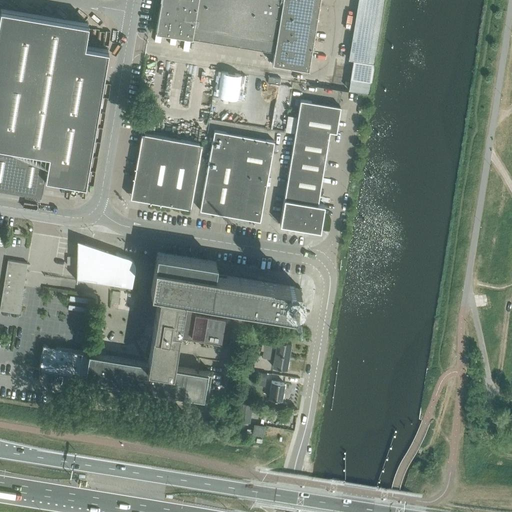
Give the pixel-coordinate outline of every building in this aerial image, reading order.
[(272,64),(308,70),(319,0),(160,0),(156,32),(274,52),(272,64)] [(0,187),(40,194),(40,195),(41,195),(44,177),(85,184),(108,49),(84,45),(88,23),(0,8),(0,187)] [(340,106),(300,100),(280,224),(320,231),(324,206),(324,205),(317,204),(329,131),(336,132),(340,106)] [(214,130),(200,210),(260,221),(274,141),(214,130)] [(159,204),(160,204),(160,203),(190,208),(202,143),(142,133),(136,167),(134,167),(134,168),(135,168),(134,177),(132,177),(134,178),(130,197),(150,201),(150,203),(151,201),(160,203),(159,204)] [(77,247),(76,281),(132,290),(135,269),(135,268),(135,267),(135,266),(135,265),(135,264),(134,263),(134,262),(133,261),(132,261),(132,260),(131,259),(130,259),(129,258),(128,257),(115,253),(115,254),(77,241),(77,247)] [(154,266),(152,265),(149,280),(152,280),(150,291),(159,293),(148,362),(43,345),(39,370),(207,398),(211,372),(173,366),(178,337),(225,345),(230,315),(183,308),(185,297),(295,315),(300,288),(214,274),(216,262),(157,252),(155,265),(155,264),(154,266)] [(8,260),(6,270),(6,271),(0,306),(0,310),(19,313),(27,263),(8,260)] [(257,340),(257,338),(258,335),(258,332),(246,330),(245,339),(257,340)] [(263,351),(270,352),(275,353),(288,355),(289,354),(289,352),(291,342),(277,340),(276,347),(271,346),(264,345),(263,351)] [(288,355),(275,353),(270,352),(263,351),(262,358),(269,359),(274,359),(273,367),(286,369),(288,361),(288,359),(288,355)] [(265,386),(266,380),(266,379),(266,375),(266,374),(256,372),(255,379),(260,379),(259,386),(265,386)] [(267,398),(281,400),(284,383),(270,380),(267,398)] [(253,433),(263,435),(264,426),(254,424),(253,433)]
